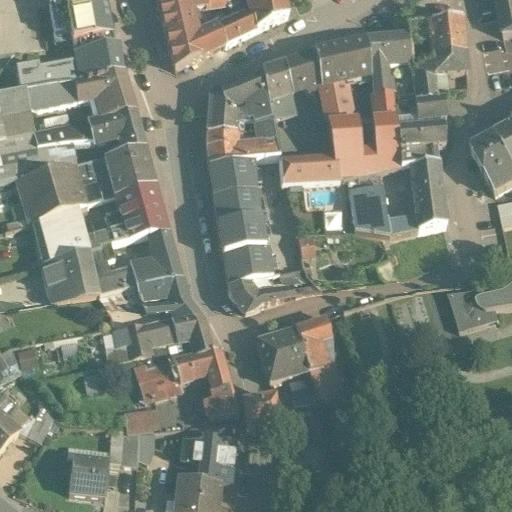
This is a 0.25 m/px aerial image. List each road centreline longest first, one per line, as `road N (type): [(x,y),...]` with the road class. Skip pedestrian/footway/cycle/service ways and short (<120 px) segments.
road 1 (residential): [(466,0),(479,128),(467,165),(474,273),(225,359)]
road 2 (residential): [(225,359),(199,289),(164,104)]
road 3 (residential): [(327,17),(164,104)]
road 4 (residential): [(251,511),(252,430),(225,359)]
